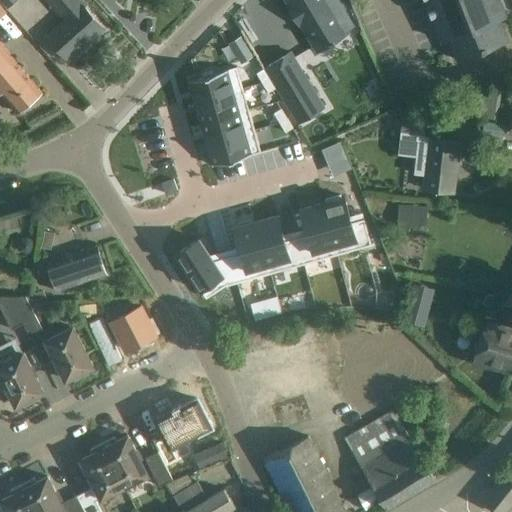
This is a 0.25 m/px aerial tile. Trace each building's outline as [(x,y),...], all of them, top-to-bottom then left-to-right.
[(85,4),(82,0),(48,0),(66,20),(47,37),(68,59),(103,28),(84,6),(84,5),(85,4)] [(284,0),(287,5),(287,6),(299,26),(316,53),(350,32),(349,29),(355,26),(339,0),(284,0)] [(511,0),(426,0),(443,41),(449,38),(458,60),(509,41),(500,18),(507,16),(506,14),(511,11),(511,0)] [(0,43),(0,94),(1,93),(18,113),(42,93),(0,43)] [(291,50),(263,67),(298,124),(326,107),(308,79),(291,50)] [(259,64),(252,67),(256,76),(262,73),(259,64)] [(230,65),(193,77),(199,96),(236,84),(230,65)] [(262,74),(256,76),(259,85),(266,82),(262,74)] [(237,85),(199,96),(206,116),(243,104),(237,85)] [(484,88),(479,116),(497,119),(501,91),(484,88)] [(475,101),(459,105),(462,114),(478,110),(475,101)] [(243,105),(206,116),(212,136),(249,124),(243,105)] [(271,108),(266,110),(269,119),(275,117),(271,108)] [(275,118),(270,120),(274,130),(280,127),(275,118)] [(401,135),(424,137),(426,122),(402,119),(401,135)] [(249,125),(212,136),(218,155),(255,144),(249,125)] [(429,138),(423,188),(454,192),(460,141),(429,138)] [(337,178),(310,186),(324,226),(349,218),(337,178)] [(175,179),(162,183),(166,195),(178,191),(175,179)] [(310,186),(285,194),(299,235),(324,226),(310,186)] [(273,196),(247,206),(261,246),(287,238),(273,196)] [(247,206),(222,214),(236,255),(261,246),(247,206)] [(190,223),(168,240),(191,275),(214,259),(190,223)] [(48,242),(37,246),(42,258),(53,254),(48,242)] [(56,291),(107,274),(97,246),(47,264),(56,291)] [(476,275),(471,287),(483,291),(487,280),(476,275)] [(483,291),(479,305),(490,309),(495,295),(483,291)] [(0,308),(11,330),(23,324),(16,309),(29,303),(25,296),(0,296),(0,308)] [(16,309),(23,324),(30,338),(43,331),(29,303),(16,309)] [(140,306),(112,321),(127,349),(159,332),(152,318),(147,320),(140,306)] [(511,330),(485,323),(474,364),(511,374),(511,330)] [(74,381),(88,374),(86,370),(92,367),(72,327),(46,340),(66,380),(72,376),(74,381)] [(0,363),(0,373),(16,405),(22,402),(25,406),(38,399),(36,395),(42,392),(23,353),(0,363)] [(170,448),(212,426),(197,397),(181,405),(180,403),(171,408),(172,410),(155,418),(166,439),(155,445),(166,466),(177,461),(170,448)] [(344,437),(372,486),(382,502),(386,508),(435,480),(393,408),(344,437)] [(124,486),(147,475),(127,435),(117,441),(115,437),(102,443),(124,486)] [(345,511),(308,436),(264,458),(290,511),(345,511)] [(95,486),(78,495),(86,511),(101,511),(95,501),(124,486),(102,443),(90,449),(92,454),(81,459),(95,486)] [(145,458),(159,486),(172,479),(158,451),(145,458)] [(511,465),(485,500),(499,511),(503,511),(511,501),(511,465)] [(61,503),(47,476),(37,482),(34,477),(22,484),(36,511),(86,511),(78,495),(61,503)] [(197,481),(173,496),(183,511),(226,511),(235,507),(224,489),(208,498),(197,481)] [(1,500),(7,511),(36,511),(22,484),(9,490),(12,495),(1,500)] [(372,486),(357,494),(365,509),(366,510),(382,502),(372,486)]
